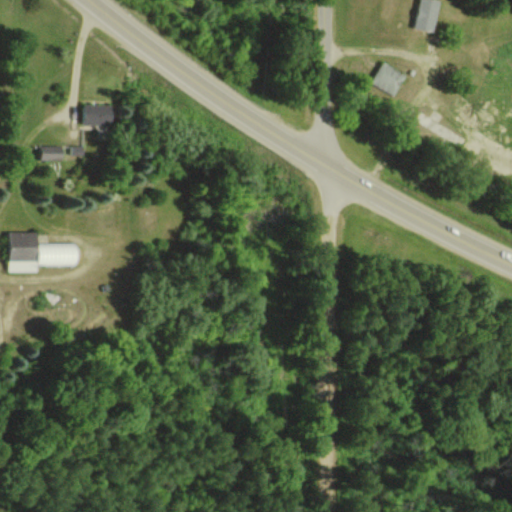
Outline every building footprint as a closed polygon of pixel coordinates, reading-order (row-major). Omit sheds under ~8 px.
[(433,0),(430,0),(411,0),(405,27),(426,32),(433,0)] [(401,73),(377,61),(367,83),(391,95),(401,73)] [(74,124),(99,124),(100,103),(74,103),(74,124)] [(55,147),(35,144),(33,159),(54,161),(55,147)] [(70,243),(28,244),(28,231),(0,231),(0,238),(0,271),(30,271),(30,265),(70,264),(70,243)]
